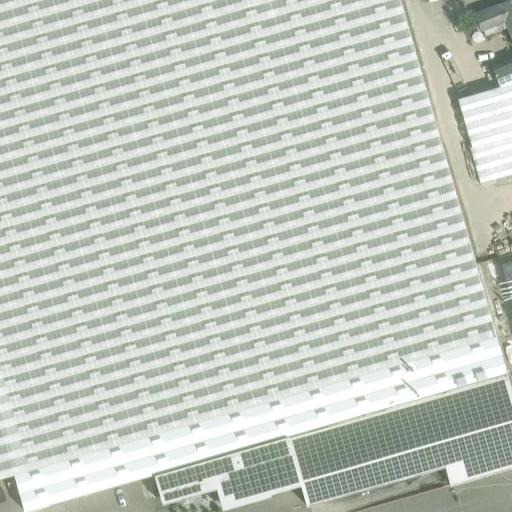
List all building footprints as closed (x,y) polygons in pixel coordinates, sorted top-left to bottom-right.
[(0,0),(0,475),(13,472),(204,417),(492,335),(397,0),(0,0)] [(511,0),(475,14),(483,35),(507,26),(511,39),(511,0)] [(511,81),(511,58),(490,67),(498,87),(511,81)] [(478,187),(511,176),(511,87),(453,103),(478,187)] [(204,417),(13,472),(23,510),(153,475),(161,503),(215,488),(221,509),(268,495),(268,493),(299,484),(305,505),(443,466),(448,485),(511,466),(511,403),(504,375),(492,335),(204,417)]
